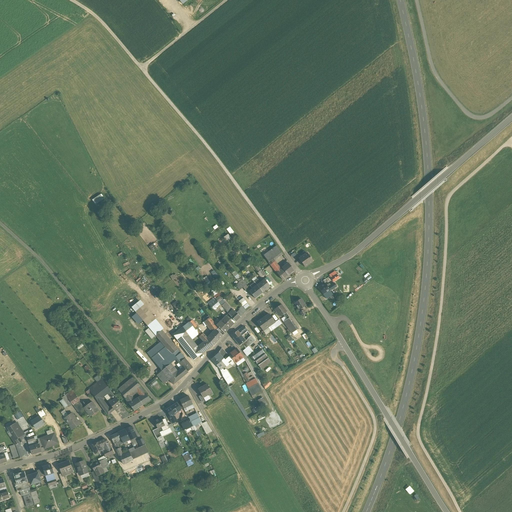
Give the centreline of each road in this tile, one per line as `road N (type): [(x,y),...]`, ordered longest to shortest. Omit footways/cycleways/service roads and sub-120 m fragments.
road 1 (primary): [(366,511),(410,378),(426,273),(424,119),(401,0)]
road 2 (track): [(459,511),(417,435),(442,306),(446,204),(509,142)]
road 3 (residential): [(305,279),(283,286),(228,334),(174,397),(68,450),(0,470)]
road 4 (residential): [(446,511),(305,279)]
road 5 (residential): [(511,116),(358,248),(305,279)]
road 6 (track): [(0,223),(44,264),(159,405)]
road 7 (track): [(274,238),(141,68)]
road 8 (track): [(342,511),(375,428),(333,354),(343,343)]
road 9 (track): [(416,0),(432,68),(465,112),(483,118),(511,98)]
road 10 (track): [(187,382),(261,511)]
